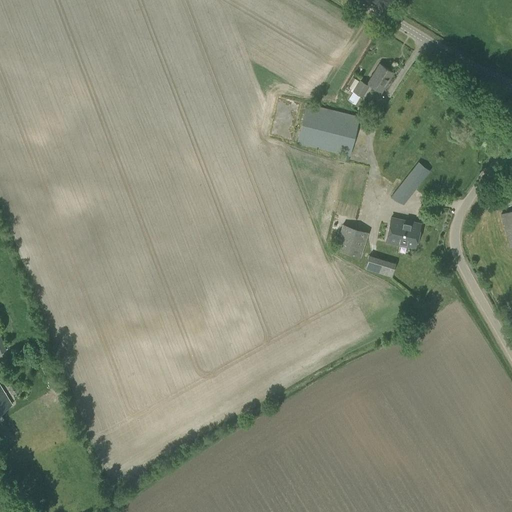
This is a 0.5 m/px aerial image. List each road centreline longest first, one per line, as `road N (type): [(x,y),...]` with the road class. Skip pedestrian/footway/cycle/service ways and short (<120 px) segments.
road 1 (unclassified): [(511,354),(454,242),(463,208),(511,139)]
road 2 (tertiary): [(359,0),(511,86)]
